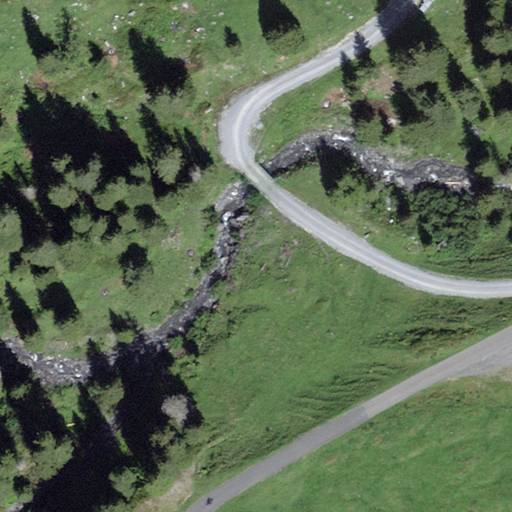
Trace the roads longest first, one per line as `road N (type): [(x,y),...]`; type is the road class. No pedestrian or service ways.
road 1 (track): [(409,0),(351,49),(273,92),(244,129),(243,160),(335,240),(426,281),(511,286)]
road 2 (unclassified): [(511,333),(197,511)]
